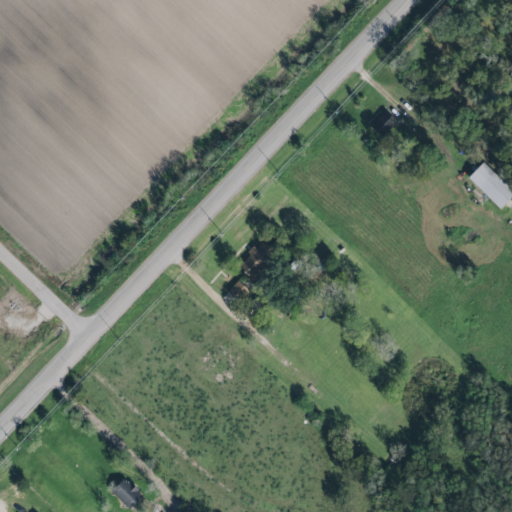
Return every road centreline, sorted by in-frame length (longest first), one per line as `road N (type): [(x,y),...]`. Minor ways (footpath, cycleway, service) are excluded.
road 1 (tertiary): [(0,428),(402,0)]
road 2 (residential): [(97,325),(91,328),(0,242)]
